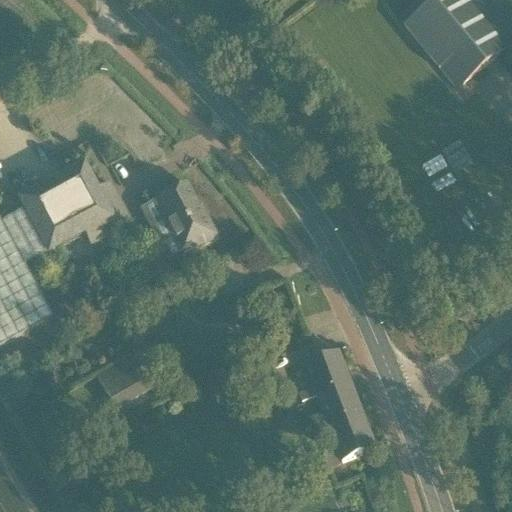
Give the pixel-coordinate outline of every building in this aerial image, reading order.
[(507,51),(472,6),(466,0),(426,0),(399,22),(457,92),(507,51)] [(511,0),(479,0),(472,6),(507,51),(511,57),(511,0)] [(0,348),(51,321),(23,268),(46,255),(47,256),(85,236),(91,247),(130,226),(108,186),(97,193),(83,166),(17,201),(23,212),(0,224),(0,348)] [(216,240),(200,210),(198,211),(185,186),(153,203),(172,238),(158,246),(167,262),(181,255),(183,258),(216,240)] [(298,397),(302,406),(316,400),(341,465),(376,452),(339,356),(305,369),(313,391),(298,397)] [(114,412),(149,394),(131,359),(95,379),(114,412)] [(249,385),(260,412),(282,403),(271,376),(249,385)] [(86,426),(74,432),(81,444),(92,437),(86,426)] [(323,460),(328,473),(339,468),(335,456),(323,460)]
